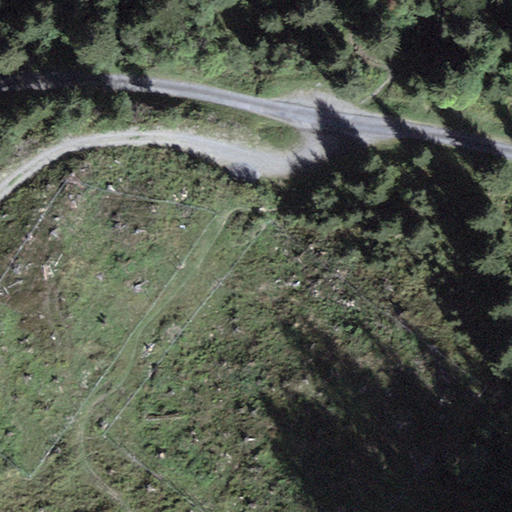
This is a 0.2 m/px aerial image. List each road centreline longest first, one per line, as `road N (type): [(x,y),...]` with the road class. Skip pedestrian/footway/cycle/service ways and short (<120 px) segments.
road 1 (unclassified): [(511,152),(149,85),(46,82),(0,90)]
road 2 (track): [(0,189),(80,140),(180,141),(283,165),(318,152),(345,122)]
